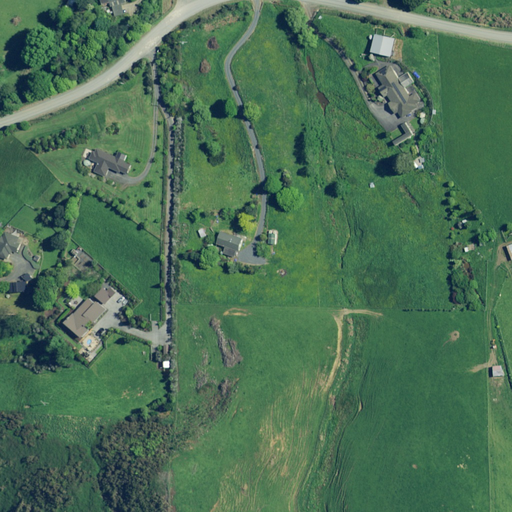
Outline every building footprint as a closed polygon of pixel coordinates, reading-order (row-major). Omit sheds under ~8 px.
[(80,1),(77,0),(69,0),(65,8),(74,12),(80,1)] [(100,0),(102,5),(110,3),(110,7),(112,6),(116,22),(125,20),(122,5),(128,1),(127,0),(100,0)] [(396,39),(377,35),(372,52),(392,57),(396,39)] [(406,71),(397,77),(390,66),(377,74),(384,85),(379,88),(385,97),(388,95),(392,102),(389,103),(396,114),(398,112),(402,118),(417,108),(415,104),(421,101),(416,93),(410,96),(405,88),(413,83),(406,71)] [(411,131),(406,123),(402,125),(407,134),(394,143),(396,146),(413,135),(411,131)] [(125,162),(126,160),(128,154),(120,151),(117,157),(96,148),(91,160),(99,163),(95,172),(106,177),(110,168),(128,175),(132,165),(125,162)] [(277,231),(270,230),(269,244),(276,244),(277,231)] [(19,237),(5,231),(0,242),(0,256),(7,260),(11,250),(17,253),(20,244),(16,243),(19,237)] [(238,251),(242,241),(245,242),(247,237),(235,233),(234,235),(221,231),(217,244),(225,247),(223,253),(234,257),(236,251),(238,251)] [(28,291),(27,282),(9,283),(10,293),(28,291)] [(91,295),(66,323),(81,337),(106,309),(91,295)] [(163,345),(163,356),(171,356),(171,345),(163,345)]
